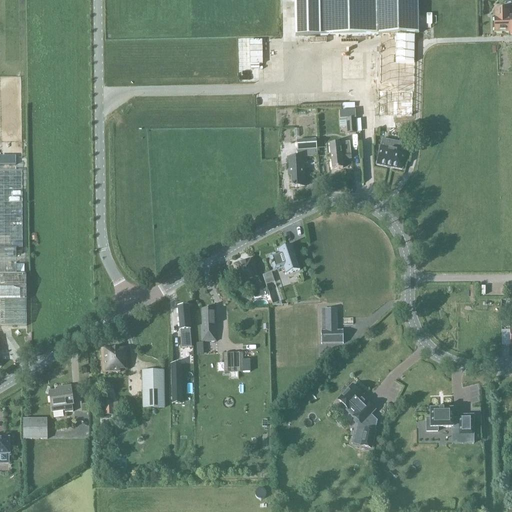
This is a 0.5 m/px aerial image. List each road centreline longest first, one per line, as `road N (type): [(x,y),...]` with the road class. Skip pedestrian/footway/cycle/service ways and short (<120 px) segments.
road 1 (tertiary): [(133,306),(307,208),(348,199),(382,211),(400,234),(411,323),(430,350),(458,365),(511,366)]
road 2 (unclassified): [(133,306),(100,236),(98,0)]
road 3 (tertiary): [(0,387),(133,306)]
